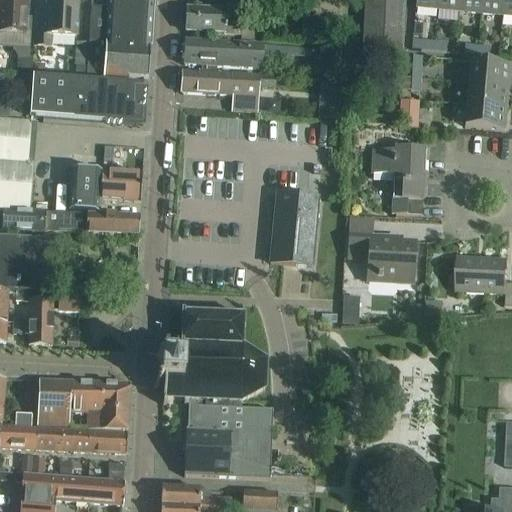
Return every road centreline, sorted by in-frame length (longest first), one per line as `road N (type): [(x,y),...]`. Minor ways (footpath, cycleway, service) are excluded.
road 1 (residential): [(143,372),(167,0)]
road 2 (unknown): [(343,497),(141,470)]
road 3 (residential): [(0,364),(143,372)]
road 4 (residential): [(139,511),(143,372)]
